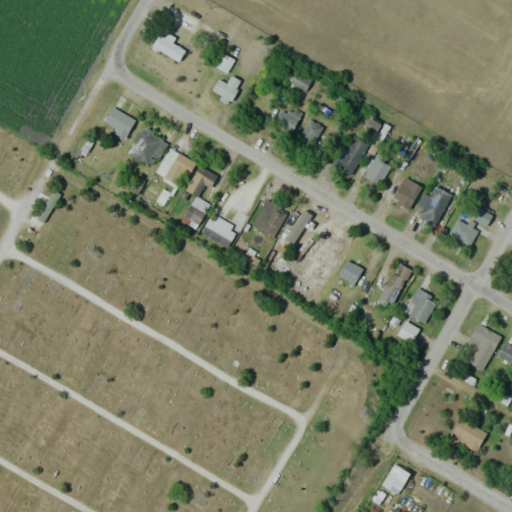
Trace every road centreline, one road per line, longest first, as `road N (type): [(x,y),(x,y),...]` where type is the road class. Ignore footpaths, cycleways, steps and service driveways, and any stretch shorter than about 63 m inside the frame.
road 1 (residential): [(101,70),(511,302)]
road 2 (residential): [(511,225),(400,435)]
road 3 (residential): [(59,147),(142,0)]
road 4 (residential): [(400,435),(511,501)]
